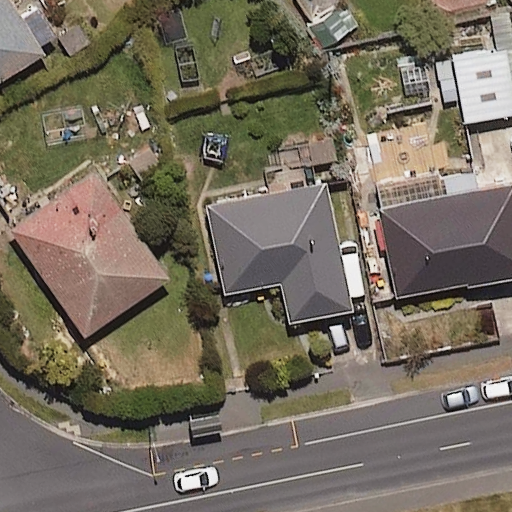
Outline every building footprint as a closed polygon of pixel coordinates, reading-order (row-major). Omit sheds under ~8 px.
[(22,0),(0,0),(0,75),(48,46),(43,37),(60,27),(44,0),(28,10),(22,0)] [(511,56),(510,45),(459,54),(470,118),(511,109),(511,56)] [(149,141),(129,156),(144,175),(164,160),(149,141)] [(100,162),(14,221),(88,329),(174,270),(100,162)] [(330,172),(208,197),(226,289),(285,277),(292,313),(356,300),(330,172)] [(511,175),(382,204),(402,292),(511,267),(511,175)]
